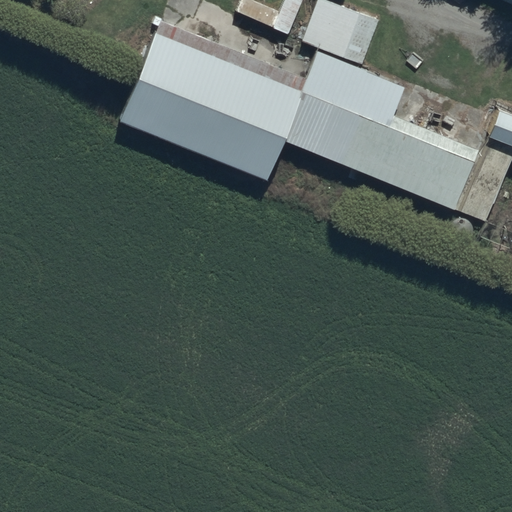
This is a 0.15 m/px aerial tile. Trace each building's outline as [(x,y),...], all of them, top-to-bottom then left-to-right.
[(240,0),(235,14),(273,28),(279,11),(250,0),(240,0)] [(302,0),(283,0),(279,11),(273,28),(289,34),(302,0)] [(330,0),(317,0),(302,40),(362,65),(380,20),(330,0)] [(164,21),(123,122),(269,181),(286,140),(351,166),(348,173),(357,177),(360,170),(455,209),(479,150),(395,116),(407,88),(317,51),(306,79),(164,21)] [(511,114),(500,110),(489,137),(511,145),(511,114)]
